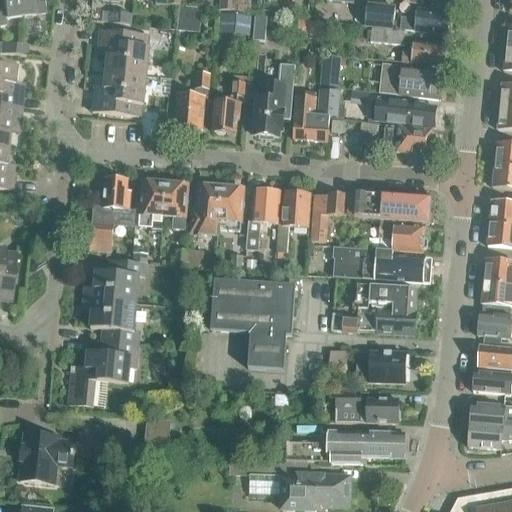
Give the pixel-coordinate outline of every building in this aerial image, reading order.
[(20,18),(17,0),(0,0),(0,27),(7,26),(6,20),(20,18)] [(33,0),(17,0),(20,18),(36,15),(33,0)] [(220,0),(220,12),(234,13),(235,0),(220,0)] [(365,29),(392,32),(395,9),(368,6),(365,29)] [(202,10),(181,8),(179,8),(177,34),(200,36),(202,10)] [(447,38),(449,16),(418,12),(417,21),(401,19),(399,32),(406,33),(406,34),(447,38)] [(132,28),(133,16),(111,14),(110,26),(132,28)] [(251,17),(222,14),(221,35),(250,37),(251,17)] [(267,19),(256,18),(254,41),(265,42),(267,19)] [(300,22),(299,38),(326,41),(327,25),(300,22)] [(405,33),(392,32),(371,30),(371,32),(367,31),(366,41),(370,42),(370,44),(403,47),(405,33)] [(108,75),(147,79),(150,50),(148,50),(149,37),(102,32),(101,46),(110,47),(108,75)] [(27,58),(28,48),(3,45),(2,55),(27,58)] [(402,65),(443,69),(445,48),(414,45),(413,56),(403,55),(402,65)] [(503,73),(511,73),(511,51),(505,51),(503,73)] [(323,59),(320,92),(338,94),(341,61),(323,59)] [(261,140),(274,141),(274,138),(280,139),(280,132),(283,132),(284,122),(291,123),(295,66),(280,65),(278,87),(271,86),(270,102),(258,101),(255,137),(261,137),(261,140)] [(379,95),(439,102),(441,81),(414,78),(415,70),(382,66),(379,95)] [(0,107),(20,110),(22,98),(13,97),(16,69),(0,67),(0,107)] [(177,130),(201,133),(205,100),(208,100),(211,74),(207,73),(206,77),(198,76),(196,100),(180,98),(177,130)] [(144,108),(147,79),(108,75),(105,103),(94,102),(93,114),(141,119),(142,107),(144,108)] [(213,133),(237,135),(238,123),(240,123),(241,107),(244,107),(246,87),(233,86),(232,106),(216,105),(213,133)] [(511,87),(501,87),(499,109),(511,110),(511,87)] [(339,94),(338,94),(320,92),(318,118),(342,120),(343,112),(337,112),(338,105),(339,94)] [(314,116),(316,97),(298,95),(294,143),(327,146),(330,122),(318,120),(314,116)] [(375,123),(434,130),(436,110),(423,109),(422,104),(377,99),(375,123)] [(0,148),(7,150),(10,122),(19,122),(20,110),(0,107),(0,148)] [(511,110),(499,109),(497,131),(511,132),(511,110)] [(343,134),(344,123),(332,122),(331,133),(343,134)] [(374,136),(376,126),(361,124),(360,134),(374,136)] [(435,150),(436,137),(431,137),(431,133),(385,130),(384,154),(429,158),(430,149),(435,150)] [(511,146),(496,145),(494,167),(511,168),(511,146)] [(7,150),(0,148),(0,190),(13,192),(14,179),(4,178),(7,150)] [(511,168),(494,167),(492,190),(511,191),(511,168)] [(105,181),(103,210),(94,209),(93,227),(92,227),(89,254),(111,256),(113,229),(132,231),(133,228),(134,215),(134,213),(130,213),(131,194),(127,194),(128,183),(105,181)] [(134,215),(133,228),(146,229),(152,229),(153,218),(163,219),(166,186),(144,184),(141,215),(134,215)] [(184,231),(188,188),(166,186),(163,219),(173,220),(172,230),(184,231)] [(216,249),(218,223),(221,191),(199,189),(196,223),(190,223),(188,247),(216,249)] [(243,192),(221,191),(218,223),(229,224),(228,232),(240,233),(243,192)] [(276,227),(279,195),(255,193),(253,225),(249,225),(247,252),(257,253),(259,226),(276,227)] [(391,224),(391,222),(393,199),(393,198),(356,195),(356,198),(354,219),(354,221),(391,224)] [(308,230),(310,198),(285,196),(282,232),(278,232),(276,255),(287,256),(289,229),(308,230)] [(326,196),(326,199),(325,218),(329,218),(347,220),(347,219),(354,219),(356,198),(326,196)] [(327,245),(329,218),(325,218),(326,199),(314,198),(310,244),(327,245)] [(428,225),(430,202),(393,199),(391,222),(428,225)] [(511,206),(490,204),(488,226),(511,228),(511,206)] [(511,228),(488,226),(486,248),(511,250),(511,228)] [(393,232),(379,231),(378,241),(379,241),(378,251),(422,255),(424,231),(394,228),(393,232)] [(4,253),(0,252),(0,302),(11,304),(16,256),(4,255),(4,253)] [(174,268),(187,269),(187,267),(188,254),(188,253),(176,252),(174,268)] [(391,256),(333,252),(333,262),(334,262),(333,278),(428,286),(430,262),(391,259),(391,256)] [(201,255),(188,254),(187,267),(200,268),(201,255)] [(133,255),(132,266),(145,267),(147,268),(148,256),(133,255)] [(231,263),(226,263),(225,270),(241,272),(242,260),(242,258),(231,258),(231,263)] [(511,265),(485,263),(483,285),(511,287),(511,265)] [(139,281),(145,281),(147,268),(145,267),(132,266),(109,264),(108,276),(96,275),(94,290),(84,289),(83,301),(136,307),(139,281)] [(214,285),(211,323),(210,332),(250,335),(247,371),(281,374),(284,338),(290,338),(294,291),(214,285)] [(511,287),(483,285),(481,306),(483,306),(511,309),(511,305),(511,287)] [(358,304),(357,311),(413,315),(414,291),(357,287),(356,303),(358,304)] [(134,335),(136,307),(83,301),(82,313),(91,314),(90,331),(103,332),(101,344),(138,348),(139,335),(134,335)] [(483,306),(482,316),(510,319),(511,309),(483,306)] [(331,317),(330,331),(413,337),(414,315),(413,315),(357,311),(356,319),(331,317)] [(483,350),(511,353),(511,346),(501,345),(502,341),(510,341),(511,333),(511,319),(510,319),(482,316),(480,316),(477,338),(484,339),(483,350)] [(136,361),(138,348),(101,344),(100,356),(87,354),(86,371),(76,370),(75,375),(71,374),(67,408),(91,411),(94,384),(128,388),(131,360),(136,361)] [(478,362),(477,370),(511,373),(511,376),(511,375),(511,352),(511,353),(483,350),(479,350),(479,352),(476,353),(475,360),(478,362)] [(356,355),(355,385),(404,386),(404,356),(356,355)] [(511,377),(474,374),(472,395),(510,399),(511,387),(511,377)] [(335,396),(350,396),(350,383),(336,383),(335,396)] [(335,425),(397,427),(398,402),(361,402),(361,396),(350,396),(335,396),(335,413),(335,425)] [(285,397),(274,397),(274,407),(285,407),(285,397)] [(472,406),(470,428),(511,431),(511,409),(503,408),(472,406)] [(252,419),(253,415),(252,412),(250,409),(246,407),(242,408),(239,411),(238,415),(239,418),(242,421),(245,422),(249,422),(252,419)] [(79,445),(105,448),(107,430),(81,427),(79,445)] [(511,431),(470,428),(468,450),(500,453),(501,441),(511,441),(511,431)] [(361,461),(403,461),(404,437),(360,436),(360,435),(328,434),(328,436),(322,436),(321,447),(286,446),(286,465),(305,466),(305,464),(333,465),(333,467),(361,467),(361,461)] [(51,466),(71,468),(74,444),(58,443),(58,439),(24,436),(23,448),(20,448),(19,463),(21,463),(19,483),(49,486),(51,466)] [(304,479),(305,466),(286,465),(230,463),(229,478),(249,479),(249,496),(282,497),(281,511),(315,511),(315,510),(339,511),(339,506),(348,506),(349,486),(340,486),(340,481),(304,479)] [(452,511),(511,511),(511,492),(458,501),(452,511)]
